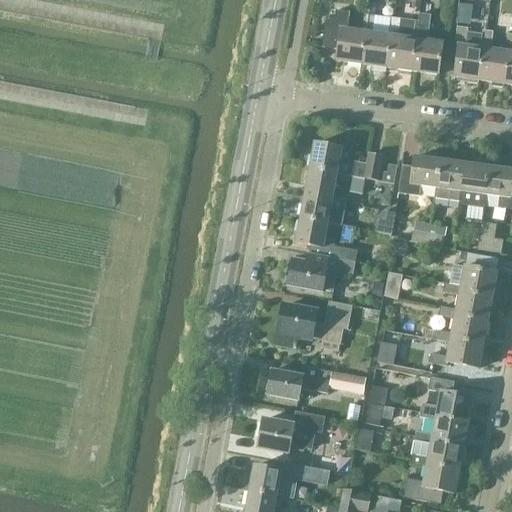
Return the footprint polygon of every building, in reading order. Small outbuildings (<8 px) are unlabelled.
[(363,35),(360,34),(346,33),(348,13),(334,11),(333,19),(325,18),(321,49),(335,51),(334,63),(359,66),(363,35)] [(384,70),(389,38),(385,38),(388,19),(374,17),(374,16),(363,15),(360,34),(363,35),(359,66),(384,70)] [(414,22),(411,41),(414,42),(410,73),(436,76),(440,46),(426,44),(429,16),(418,15),(417,22),(414,22)] [(410,73),(414,42),(411,41),(414,22),(399,20),(388,19),(385,38),(389,38),(384,70),(410,73)] [(478,83),(482,51),(478,51),(480,35),(465,33),(465,30),(456,29),(453,49),(456,49),(452,79),(465,81),(465,84),(477,85),(478,83)] [(508,55),(503,54),(488,52),(491,33),(480,32),(480,35),(478,51),(482,51),(478,83),(490,85),(491,87),(502,89),(504,86),(508,55)] [(511,87),(511,36),(506,35),(503,54),(508,55),(504,86),(511,87)] [(312,144),(307,169),(335,175),(350,179),(353,164),(347,163),(349,153),(339,152),(340,150),(312,144)] [(432,189),(435,162),(435,156),(425,155),(423,160),(412,158),(411,169),(400,167),(397,195),(407,196),(418,197),(419,188),(432,189)] [(365,165),(353,163),(353,164),(350,179),(362,181),(363,179),(377,182),(382,158),(367,156),(365,165)] [(460,193),(463,165),(435,162),(432,189),(434,190),(433,200),(458,204),(460,193)] [(484,196),(488,169),(463,165),(460,193),(458,204),(482,207),(483,196),(484,196)] [(332,188),(335,175),(307,169),(303,195),(339,201),(341,190),(332,188)] [(511,180),(511,171),(488,169),(484,196),(498,198),(497,208),(508,210),(508,211),(511,211),(511,185),(511,186),(511,180)] [(360,195),(362,181),(350,179),(348,193),(360,195)] [(344,202),(339,201),(303,195),(298,220),(326,225),(339,227),(344,202)] [(323,237),(326,225),(298,220),(294,245),(311,248),(310,254),(354,262),(356,250),(335,246),(336,239),(323,237)] [(495,226),(479,224),(476,252),(500,255),(502,241),(493,240),(495,226)] [(351,245),(354,228),(342,226),(339,242),(351,245)] [(426,246),(428,234),(413,231),(411,243),(426,246)] [(444,237),(428,234),(426,246),(442,249),(444,237)] [(407,244),(393,242),(391,255),(404,258),(407,244)] [(290,262),(289,266),(286,267),(284,277),(287,279),(285,288),(318,295),(319,292),(331,294),(335,273),(351,276),(354,262),(310,254),(307,253),(305,265),(290,262)] [(441,294),(457,297),(458,292),(490,299),(498,260),(465,253),(463,268),(452,265),(448,285),(443,284),(441,294)] [(401,276),(387,273),(382,298),(397,301),(401,276)] [(382,284),(373,283),(370,296),(380,298),(382,284)] [(486,322),(490,299),(458,292),(457,297),(454,311),(438,308),(436,317),(453,321),(454,316),(486,322)] [(345,330),(350,307),(327,303),(320,341),(337,344),(340,329),(345,330)] [(308,341),(313,312),(282,306),(274,346),(293,349),(296,338),(308,341)] [(481,346),(486,322),(454,316),(453,321),(450,335),(434,332),(432,341),(448,344),(449,340),(481,346)] [(476,370),(481,346),(449,340),(448,344),(446,358),(430,355),(428,364),(445,367),(446,364),(476,370)] [(396,346),(380,343),(376,364),(392,367),(396,346)] [(362,395),(365,381),(330,374),(330,372),(303,368),(301,377),(269,371),(265,396),(297,402),(299,389),(327,395),(328,389),(362,395)] [(417,419),(433,423),(434,417),(466,423),(471,399),(451,395),(453,384),(429,379),(426,392),(439,394),(435,413),(418,410),(417,419)] [(383,408),(386,390),(371,387),(368,405),(381,408),(383,408)] [(378,427),(381,408),(368,405),(364,425),(378,427)] [(319,434),(322,420),(295,415),(292,428),(261,422),(255,449),(287,455),(289,446),(310,450),(313,433),(319,434)] [(461,448),(466,423),(434,417),(433,423),(430,437),(414,433),(412,443),(429,446),(430,441),(461,448)] [(372,433),(357,431),(354,450),(369,453),(372,433)] [(457,472),(461,448),(430,441),(429,446),(426,460),(410,457),(408,466),(424,470),(425,465),(457,472)] [(452,496),(457,472),(425,465),(424,470),(421,485),(405,481),(401,499),(438,506),(441,494),(452,496)] [(252,467),(248,492),(275,497),(280,472),(252,467)] [(316,471),(314,485),(326,487),(326,485),(328,474),(316,471)] [(271,511),(275,497),(248,492),(243,511),(271,511)] [(341,492),(337,510),(337,511),(355,511),(356,511),(358,511),(366,511),(370,497),(341,492)]
